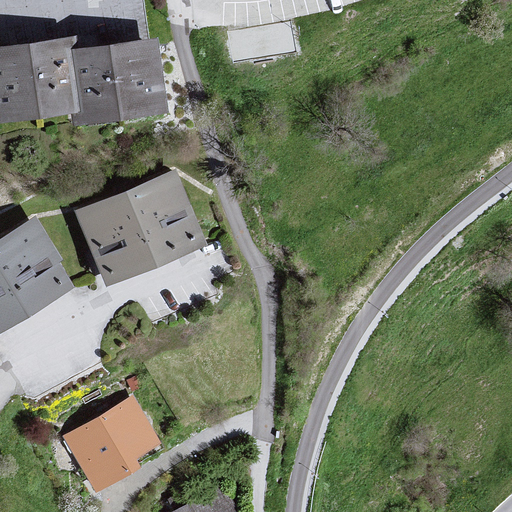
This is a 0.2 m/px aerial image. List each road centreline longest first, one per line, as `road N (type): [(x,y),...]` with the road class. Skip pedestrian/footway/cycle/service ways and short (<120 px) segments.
road 1 (residential): [(178,36),(217,197),(258,272),(266,317),(257,511)]
road 2 (residential): [(292,511),(308,437),(354,331),(438,231),(511,172)]
road 3 (residential): [(0,380),(75,322),(189,270)]
road 4 (residential): [(178,36),(319,0)]
